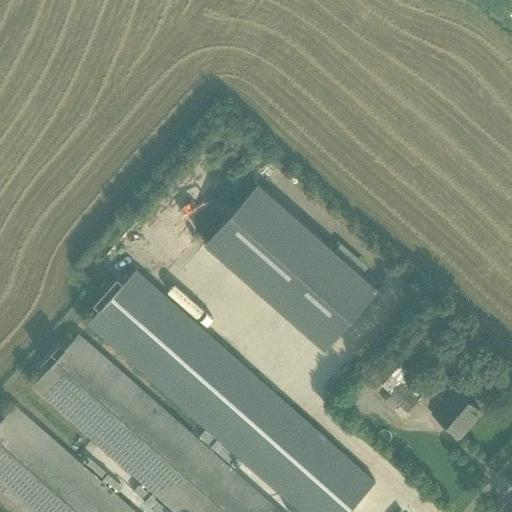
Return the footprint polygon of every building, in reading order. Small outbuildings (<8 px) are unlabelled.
[(381,282),(259,180),(207,243),(329,344),(381,282)] [(129,226),(117,237),(133,254),(145,242),(129,226)] [(133,265),(85,319),(305,511),(343,511),(375,476),(133,265)] [(273,511),(75,340),(31,390),(170,511),(273,511)] [(419,396),(463,436),(486,410),(443,370),(419,396)] [(128,511),(19,411),(0,431),(0,490),(25,511),(128,511)]
